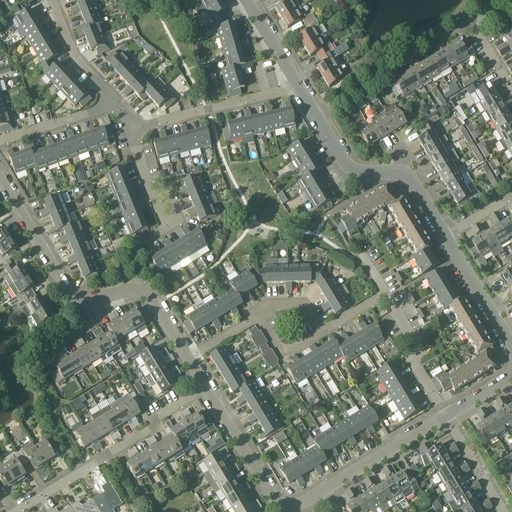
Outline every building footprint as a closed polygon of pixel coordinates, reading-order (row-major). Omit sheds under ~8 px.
[(75,0),(79,7),(70,10),(71,13),(95,3),(94,0),(75,0)] [(200,0),(200,1),(205,9),(220,0),(219,0),(200,0)] [(220,0),(205,9),(210,17),(212,23),(223,19),(221,12),(225,10),(220,0)] [(281,5),(275,9),(281,18),(299,7),(294,0),(283,0),(285,3),(281,5)] [(95,3),(71,13),(72,15),(80,12),(83,19),(99,13),(95,3)] [(15,5),(10,8),(15,15),(20,12),(15,5)] [(299,7),(281,18),(287,29),(301,20),(304,25),(314,19),(311,14),(305,17),(299,7)] [(20,27),(42,14),(41,12),(33,17),(29,9),(14,18),(20,27)] [(99,13),(83,19),(87,28),(99,24),(103,22),(99,13)] [(42,14),(20,27),(26,37),(40,28),(36,21),(43,17),(42,14)] [(223,19),(212,23),(213,29),(214,30),(216,29),(219,38),(235,33),(232,23),(225,25),(223,19)] [(308,30),(297,37),(303,47),(319,37),(322,35),(317,25),(318,25),(314,19),(304,25),(308,30)] [(84,29),(82,30),(85,36),(87,41),(103,34),(99,24),(87,28),(84,29)] [(44,35),(40,28),(26,37),(31,46),(53,33),(51,31),(44,35)] [(505,44),(502,46),(496,49),(498,53),(511,44),(511,31),(502,38),(505,44)] [(54,35),(53,33),(31,46),(37,55),(51,47),(47,40),(54,35)] [(235,33),(219,38),(222,50),(247,42),(246,40),(238,42),(235,33)] [(103,34),(87,41),(91,51),(95,49),(98,55),(109,50),(103,34)] [(355,37),(357,42),(363,38),(361,34),(355,37)] [(319,37),(303,47),(309,57),(316,53),(320,51),(323,56),(333,50),(331,46),(330,44),(325,47),(319,37)] [(247,42),(222,50),(225,59),(241,54),(239,47),(248,45),(247,42)] [(466,45),(461,48),(458,42),(449,48),(458,64),(472,55),(466,45)] [(511,44),(498,53),(500,58),(511,51),(511,53),(511,44)] [(147,45),(143,49),(148,55),(154,49),(147,45)] [(51,47),(37,55),(42,65),(50,60),(57,56),(51,47)] [(458,64),(449,48),(440,53),(451,73),(452,73),(449,69),(458,64)] [(322,64),(316,68),(322,78),(338,68),(338,69),(342,66),(337,58),(336,56),(337,55),(334,51),(333,50),(323,56),(326,61),(322,64)] [(114,52),(105,60),(115,71),(111,75),(113,77),(129,62),(121,53),(118,56),(114,52)] [(451,73),(440,53),(430,59),(442,78),(451,73)] [(241,54),(225,59),(228,69),(228,70),(237,67),(240,66),(244,65),(241,54)] [(430,59),(421,65),(431,80),(440,75),(442,79),(442,78),(430,59)] [(50,60),(42,65),(39,66),(44,75),(52,83),(64,71),(57,63),(54,66),(50,60)] [(129,62),(113,77),(115,78),(118,75),(124,81),(136,69),(129,62)] [(244,65),(240,66),(241,71),(241,72),(252,69),(252,67),(251,63),(250,63),(247,64),(244,65)] [(421,65),(412,70),(421,86),(431,80),(421,65)] [(228,69),(221,71),(224,82),(240,78),(238,71),(237,67),(228,70),(228,69)] [(338,68),(322,78),(328,88),(339,82),(342,87),(352,80),(349,76),(344,78),(338,69),(338,68)] [(130,87),(123,93),(125,95),(144,77),(136,69),(124,81),(130,87)] [(412,70),(402,76),(412,92),(421,86),(412,70)] [(70,77),(64,71),(52,83),(59,91),(78,73),(76,71),(70,77)] [(80,75),(78,73),(59,91),(67,99),(79,87),(74,81),(80,75)] [(412,92),(402,76),(393,82),(402,97),(412,92)] [(144,77),(125,95),(127,97),(133,91),(138,97),(141,94),(143,92),(151,85),(144,77)] [(240,78),(224,82),(229,99),(241,96),(239,89),(243,88),(240,78)] [(151,85),(143,92),(147,96),(148,97),(151,100),(163,88),(156,80),(151,85)] [(493,93),(488,84),(482,88),(479,83),(465,91),(468,97),(472,94),(478,103),(493,93)] [(91,99),(79,87),(67,99),(75,107),(78,103),(82,107),(91,99)] [(450,92),(453,96),(460,91),(457,87),(450,92)] [(163,88),(151,100),(159,109),(162,105),(166,109),(166,110),(176,101),(175,101),(163,88)] [(190,90),(189,91),(182,94),(185,100),(192,97),(193,96),(190,90)] [(499,103),(493,93),(478,103),(476,105),(475,107),(478,113),(481,113),(483,112),(499,103)] [(437,99),(441,106),(445,104),(441,97),(437,99)] [(499,103),(483,112),(489,122),(505,112),(499,103)] [(405,125),(396,109),(393,105),(383,111),(395,130),(405,125)] [(266,115),(258,117),(262,134),(273,132),(267,106),(265,107),(266,115)] [(270,106),(267,106),(273,132),(284,129),(280,112),(272,114),(270,106)] [(445,106),(437,111),(441,116),(449,111),(445,106)] [(286,111),(280,112),(284,129),(295,127),(291,110),(286,111)] [(245,120),(237,122),(241,139),(242,139),(252,137),(246,111),(243,112),(245,120)] [(249,111),(246,111),(252,137),(262,134),(258,117),(251,119),(249,111)] [(375,117),(386,136),(395,130),(383,111),(384,112),(376,118),(375,117)] [(510,121),(505,112),(489,122),(495,131),(510,121)] [(7,113),(0,115),(0,132),(1,134),(13,131),(12,129),(7,113)] [(438,120),(435,116),(433,113),(427,116),(429,120),(432,124),(438,120)] [(373,123),(367,126),(377,142),(386,136),(375,117),(370,120),(373,123)] [(432,124),(429,120),(422,124),(425,128),(431,124),(432,124)] [(511,124),(510,121),(495,131),(500,140),(511,133),(511,124)] [(228,129),(223,131),(225,143),(241,139),(237,122),(227,125),(228,129)] [(470,133),(474,131),(474,130),(476,129),(473,123),(466,127),(470,133)] [(418,132),(422,137),(416,140),(422,149),(438,140),(432,131),(434,130),(431,124),(425,128),(418,132)] [(185,126),(183,127),(190,152),(199,149),(200,149),(195,132),(187,134),(185,126)] [(377,142),(367,126),(358,132),(367,147),(377,142)] [(93,128),(91,129),(98,149),(109,145),(107,140),(113,138),(109,127),(103,129),(95,131),(93,128)] [(182,135),(174,137),(179,155),(190,152),(183,127),(180,128),(182,135)] [(90,133),(82,136),(88,153),(98,149),(91,129),(88,130),(90,133)] [(200,130),(195,132),(200,149),(211,146),(206,129),(201,130),(200,130)] [(72,131),(69,132),(78,157),(80,162),(90,158),(88,153),(82,136),(75,139),(72,131)] [(165,131),(162,132),(169,158),(179,155),(174,137),(167,139),(165,131)] [(478,138),(474,131),(470,133),(474,140),(478,138)] [(70,141),(62,144),(68,160),(78,157),(69,132),(67,133),(70,141)] [(161,141),(153,143),(158,161),(159,160),(169,158),(162,132),(159,133),(161,141)] [(506,149),(511,145),(511,133),(500,140),(501,140),(498,142),(504,151),(506,150),(506,149)] [(463,137),(463,136),(460,138),(463,142),(466,141),(468,144),(472,142),(468,135),(463,137)] [(438,140),(422,149),(428,159),(443,149),(447,147),(444,142),(446,141),(443,137),(438,140)] [(51,139),(49,140),(58,164),(68,160),(62,144),(54,146),(51,139)] [(49,148),(42,151),(48,168),(58,164),(49,140),(47,141),(49,148)] [(291,148),(287,150),(287,151),(293,160),(315,147),(313,145),(307,148),(303,141),(302,141),(299,143),(291,148)] [(315,147),(293,160),(298,169),(314,160),(310,153),(316,149),(315,147)] [(443,149),(428,159),(433,168),(454,155),(452,150),(446,154),(443,149)] [(25,153),(20,154),(26,171),(35,168),(32,159),(33,159),(31,155),(32,155),(31,152),(30,151),(25,153)] [(32,155),(31,155),(33,159),(32,159),(35,168),(37,171),(37,172),(48,168),(42,151),(36,153),(32,155)] [(14,157),(9,158),(15,174),(15,175),(26,171),(20,154),(14,157)] [(454,155),(433,168),(439,177),(455,168),(452,163),(457,160),(454,155)] [(314,160),(298,169),(304,178),(314,173),(326,165),(324,163),(318,167),(314,160)] [(104,164),(96,167),(98,172),(106,169),(104,164)] [(129,166),(106,175),(110,186),(127,179),(124,171),(131,169),(129,165),(129,166)] [(458,173),(455,168),(439,177),(444,186),(464,174),(461,170),(458,173)] [(265,177),(269,182),(274,178),(271,173),(265,177)] [(304,178),(298,182),(304,192),(325,178),(323,176),(318,179),(314,173),(304,178)] [(465,173),(464,174),(444,186),(450,195),(466,186),(471,183),(465,173)] [(83,174),(76,176),(79,184),(86,181),(83,174)] [(186,190),(179,193),(180,195),(204,185),(200,175),(183,182),(186,189),(186,190)] [(325,178),(304,192),(310,201),(325,192),(321,185),(327,181),(325,178)] [(127,179),(110,186),(114,196),(138,186),(137,183),(130,186),(127,179)] [(87,185),(81,187),(85,196),(91,194),(87,185)] [(204,185),(180,195),(181,198),(188,195),(191,202),(208,195),(204,185)] [(138,186),(114,196),(118,206),(135,199),(132,192),(139,189),(138,186)] [(385,188),(345,212),(348,217),(348,216),(354,227),(355,227),(357,225),(384,209),(386,213),(390,211),(406,238),(400,242),(402,244),(407,241),(416,254),(411,257),(412,259),(417,256),(427,250),(430,249),(431,248),(431,247),(430,247),(402,200),(401,200),(398,195),(391,199),(389,196),(388,195),(393,192),(392,190),(389,186),(385,188)] [(472,196),(466,186),(450,195),(456,206),(464,201),(467,206),(481,197),(478,192),(472,196)] [(325,192),(310,201),(315,210),(316,211),(316,210),(319,208),(325,205),(327,208),(332,205),(330,202),(330,201),(325,192)] [(46,209),(40,212),(41,215),(65,205),(70,203),(67,193),(61,196),(61,195),(57,196),(55,193),(43,197),(45,201),(43,202),(46,209)] [(194,210),(187,212),(188,215),(213,205),(212,204),(209,196),(208,195),(191,202),(194,209),(194,210)] [(135,199),(118,206),(122,216),(146,206),(145,203),(138,206),(138,205),(135,199)] [(41,215),(42,218),(49,215),(52,223),(69,216),(69,215),(65,205),(41,215)] [(213,205),(188,215),(190,218),(196,215),(200,223),(217,216),(213,205)] [(146,206),(122,216),(126,226),(143,219),(140,211),(147,209),(146,206)] [(498,213),(495,215),(511,241),(511,240),(511,223),(510,220),(505,223),(498,213)] [(511,241),(495,215),(491,218),(496,226),(495,227),(496,229),(491,232),(501,247),(511,241)] [(55,229),(48,232),(49,235),(63,229),(73,225),(69,216),(52,223),(55,229)] [(341,224),(337,227),(342,235),(346,232),(349,236),(357,231),(355,227),(354,227),(348,216),(348,217),(340,222),(341,224)] [(143,219),(126,226),(130,236),(147,229),(143,219)] [(66,237),(59,240),(60,242),(61,242),(84,233),(80,222),(78,223),(73,225),(63,229),(66,237)] [(476,227),(480,233),(492,253),(501,247),(491,232),(486,235),(484,231),(480,224),(476,227)] [(482,270),(487,267),(487,265),(483,258),(492,253),(476,227),(472,229),(479,239),(473,243),(476,248),(471,251),(471,252),(476,260),(479,264),(482,270)] [(184,230),(197,251),(207,245),(197,230),(191,235),(187,228),(184,230)] [(0,245),(11,239),(5,229),(0,231),(0,245)] [(197,251),(184,230),(181,232),(185,238),(179,242),(188,257),(197,251)] [(61,242),(60,242),(61,245),(68,242),(71,250),(88,243),(84,233),(61,242)] [(99,238),(103,248),(110,245),(106,235),(104,236),(99,238)] [(11,239),(0,245),(0,257),(1,258),(0,258),(0,265),(9,260),(6,255),(14,251),(17,249),(11,239)] [(124,239),(112,244),(114,249),(120,247),(126,244),(124,239)] [(168,240),(166,241),(179,263),(188,257),(179,242),(172,246),(168,240)] [(167,249),(160,253),(170,268),(179,263),(166,241),(163,243),(167,249)] [(74,257),(67,259),(68,262),(92,253),(88,243),(71,250),(74,257)] [(120,247),(114,249),(117,255),(122,253),(120,247)] [(417,256),(412,259),(417,267),(431,258),(427,250),(417,256)] [(92,253),(68,262),(70,265),(76,262),(79,269),(96,262),(92,253)] [(170,268),(160,253),(151,259),(151,260),(146,263),(153,274),(158,271),(160,274),(170,268)] [(431,258),(417,267),(421,274),(422,275),(437,266),(436,265),(431,258)] [(96,262),(79,269),(84,280),(85,279),(87,285),(88,285),(98,281),(99,281),(98,280),(96,274),(100,273),(96,262)] [(511,263),(504,269),(507,274),(501,278),(507,288),(511,284),(511,263)] [(14,264),(0,272),(0,276),(2,279),(4,278),(10,288),(28,277),(22,267),(19,269),(17,270),(14,264)] [(278,266),(277,266),(277,284),(285,284),(286,291),(288,291),(288,265),(278,266)] [(299,265),(288,265),(288,291),(291,291),(291,284),(299,283),(299,265)] [(308,265),(299,265),(299,283),(310,283),(315,283),(323,270),(318,270),(315,270),(310,270),(310,265),(308,265)] [(259,271),(257,271),(261,284),(265,284),(277,284),(277,266),(276,266),(266,266),(265,266),(265,271),(264,271),(260,271),(259,271)] [(323,270),(315,283),(318,287),(323,297),(339,287),(333,278),(329,281),(323,270)] [(247,272),(238,277),(248,293),(257,287),(261,284),(257,271),(255,273),(250,275),(248,271),(247,272)] [(439,271),(424,280),(429,288),(444,279),(439,271)] [(16,298),(8,302),(12,308),(17,305),(28,299),(24,293),(31,289),(34,287),(28,277),(10,288),(16,298)] [(230,282),(229,283),(232,289),(239,299),(245,294),(247,297),(249,301),(252,299),(252,298),(248,293),(238,277),(230,282)] [(444,279),(429,288),(434,296),(449,287),(444,279)] [(326,305),(321,307),(323,310),(345,297),(339,288),(339,287),(323,297),(327,304),(326,305)] [(449,287),(434,296),(439,303),(454,295),(449,287)] [(232,289),(223,294),(237,317),(239,315),(235,309),(242,305),(239,299),(232,289)] [(223,294),(214,300),(224,316),(230,312),(234,318),(237,317),(223,294)] [(454,295),(439,303),(444,312),(449,309),(448,309),(458,303),(458,302),(454,295)] [(345,297),(323,310),(324,312),(324,313),(331,309),(335,316),(350,306),(345,297)] [(28,299),(17,305),(20,310),(21,310),(27,320),(31,317),(47,308),(41,298),(37,300),(31,304),(28,299)] [(205,305),(205,306),(218,328),(221,326),(217,321),(217,320),(224,316),(214,300),(213,300),(205,305)] [(446,377),(452,388),(451,388),(454,392),(488,372),(494,368),(499,365),(497,362),(496,359),(491,362),(488,357),(495,353),(491,346),(463,300),(461,301),(458,302),(458,303),(448,309),(449,309),(478,358),(446,377)] [(205,306),(195,311),(205,327),(212,323),(215,329),(218,328),(205,306)] [(47,308),(31,317),(32,318),(37,327),(32,330),(36,336),(46,329),(44,327),(42,324),(47,321),(53,318),(47,308)] [(135,311),(126,316),(135,331),(134,331),(137,336),(138,336),(147,330),(143,325),(149,321),(141,308),(135,312),(135,311)] [(188,321),(183,324),(189,335),(195,332),(195,333),(205,327),(195,311),(194,312),(186,317),(188,321)] [(120,320),(116,322),(125,337),(128,342),(137,336),(134,331),(135,331),(126,316),(120,320)] [(113,324),(107,328),(110,333),(119,348),(128,342),(125,337),(116,322),(113,324)] [(364,323),(361,324),(375,346),(384,340),(375,325),(368,329),(364,323)] [(362,332),(355,337),(365,352),(375,346),(361,324),(359,326),(359,327),(362,332)] [(104,337),(101,339),(112,356),(121,351),(119,348),(110,333),(105,336),(104,337)] [(345,334),(342,336),(356,358),(365,352),(355,337),(349,340),(345,334)] [(330,343),(324,347),(334,362),(342,357),(337,348),(338,347),(330,335),(327,337),(330,343)] [(338,347),(337,348),(342,357),(346,363),(346,364),(356,358),(342,336),(340,338),(343,343),(344,344),(338,347)] [(97,341),(92,344),(100,358),(100,359),(103,363),(112,357),(111,357),(112,356),(101,339),(98,341),(97,341)] [(86,348),(83,350),(91,364),(100,359),(100,358),(92,344),(86,348)] [(142,344),(133,350),(136,355),(140,352),(145,349),(142,344)] [(314,344),(311,346),(325,368),(334,362),(324,347),(318,351),(314,344)] [(312,354),(305,358),(315,374),(325,368),(311,346),(308,348),(312,354)] [(152,349),(139,357),(144,366),(158,358),(158,357),(153,348),(152,349)] [(216,354),(210,358),(215,366),(231,356),(226,348),(225,349),(216,354)] [(79,352),(73,356),(82,370),(91,364),(83,350),(79,352)] [(68,359),(64,361),(73,375),(82,370),(73,356),(68,359)] [(231,356),(215,366),(221,375),(236,365),(231,357),(231,356)] [(295,356),(292,358),(306,380),(315,374),(305,358),(299,362),(295,356)] [(158,358),(144,366),(149,374),(163,366),(164,366),(158,357),(158,358)] [(294,365),(287,369),(290,375),(291,376),(295,383),(297,386),(298,385),(306,380),(292,358),(290,359),(294,365)] [(58,372),(52,376),(59,387),(65,383),(64,381),(73,375),(64,361),(61,363),(55,367),(58,372)] [(378,372),(376,374),(378,378),(381,383),(396,375),(392,368),(399,363),(398,361),(378,372)] [(236,365),(221,375),(226,384),(242,375),(236,365)] [(163,366),(149,374),(154,381),(155,384),(169,376),(170,375),(168,373),(164,366),(163,366)] [(437,370),(430,374),(433,379),(431,381),(433,384),(438,392),(438,393),(442,390),(443,393),(451,388),(452,388),(446,377),(443,372),(442,373),(439,368),(437,369),(437,370)] [(131,375),(126,378),(129,383),(134,380),(131,375)] [(169,376),(155,384),(161,394),(162,394),(176,386),(170,375),(169,376)] [(242,375),(226,384),(232,394),(238,390),(248,384),(242,375)] [(396,375),(381,383),(387,393),(410,379),(408,377),(400,381),(396,375)] [(410,379),(387,393),(393,402),(407,393),(403,387),(411,382),(410,379)] [(242,397),(236,401),(238,404),(259,390),(253,380),(248,384),(238,390),(242,397)] [(103,384),(98,387),(102,392),(107,389),(103,384)] [(97,387),(93,390),(96,396),(101,393),(102,392),(98,387),(97,387)] [(292,388),(287,392),(290,397),(295,394),(292,388)] [(259,390),(238,404),(239,406),(245,403),(249,409),(265,400),(259,390)] [(127,394),(118,400),(118,401),(130,420),(132,423),(134,425),(135,427),(135,428),(135,429),(139,426),(136,421),(137,420),(135,418),(140,415),(139,413),(135,406),(139,404),(140,403),(134,393),(133,393),(129,396),(128,395),(127,395),(127,394)] [(407,393),(393,402),(398,411),(421,398),(419,395),(411,400),(407,393)] [(504,397),(500,399),(511,419),(511,405),(510,407),(504,397)] [(79,398),(70,404),(76,413),(85,407),(82,403),(79,399),(79,398)] [(421,398),(398,411),(404,421),(414,415),(419,412),(414,404),(422,400),(421,398)] [(511,419),(500,399),(496,402),(500,408),(501,410),(500,410),(501,412),(496,415),(506,430),(509,435),(509,436),(511,435),(511,434),(511,419)] [(253,416),(247,420),(249,422),(271,409),(265,400),(249,409),(253,416)] [(109,406),(120,426),(121,426),(126,423),(130,420),(118,401),(109,406)] [(100,412),(99,412),(111,431),(111,432),(121,426),(120,426),(109,406),(100,412)] [(67,407),(61,410),(64,415),(70,412),(67,407)] [(369,407),(359,413),(372,434),(375,433),(371,426),(378,422),(369,407)] [(486,408),(481,411),(485,418),(486,417),(490,415),(489,414),(486,408)] [(271,409),(249,422),(250,425),(257,421),(261,428),(276,418),(271,409)] [(481,432),(476,435),(483,446),(486,444),(485,443),(496,436),(487,420),(485,418),(481,411),(478,413),(477,414),(482,423),(478,426),(481,432)] [(91,417),(90,418),(93,422),(102,437),(111,432),(111,431),(99,412),(91,417)] [(351,418),(350,418),(359,433),(366,429),(369,436),(372,434),(359,413),(351,418)] [(197,414),(188,420),(200,438),(208,433),(209,434),(215,430),(208,420),(202,424),(197,414)] [(487,420),(496,436),(506,430),(496,415),(487,420)] [(265,434),(258,438),(259,440),(260,441),(265,438),(282,427),(276,418),(261,428),(265,434)] [(350,418),(340,424),(353,445),(356,444),(352,438),(359,433),(350,418)] [(200,438),(188,420),(179,426),(190,444),(199,439),(200,438)] [(93,422),(84,428),(93,443),(100,439),(102,437),(93,422)] [(340,424),(331,429),(340,444),(341,444),(347,440),(350,446),(351,447),(353,445),(340,424)] [(179,426),(170,432),(171,434),(173,437),(181,450),(190,444),(179,426)] [(84,428),(75,434),(84,448),(93,443),(84,428)] [(331,429),(322,435),(335,457),(338,455),(336,452),(334,448),(341,444),(340,444),(331,429)] [(282,433),(274,438),(278,444),(286,439),(282,433)] [(43,464),(54,457),(49,449),(54,446),(51,441),(47,435),(46,435),(42,438),(45,442),(44,442),(34,448),(43,464)] [(322,435),(312,440),(316,447),(322,456),(329,452),(333,458),(335,457),(322,435)] [(181,450),(173,437),(172,437),(164,442),(172,456),(175,460),(183,455),(184,455),(181,450)] [(172,456),(164,442),(155,448),(163,461),(163,462),(172,456)] [(428,443),(418,449),(421,454),(420,454),(425,468),(430,465),(456,449),(455,449),(453,445),(445,450),(444,449),(442,450),(439,445),(432,449),(428,443)] [(43,464),(34,448),(31,444),(23,449),(26,454),(24,454),(22,450),(17,453),(24,464),(29,462),(29,461),(34,469),(34,470),(35,469),(36,471),(42,467),(41,465),(43,464)] [(316,447),(307,452),(320,474),(323,473),(319,466),(326,462),(322,456),(316,447)] [(163,462),(163,461),(155,448),(146,453),(154,467),(163,462)] [(456,449),(430,465),(436,474),(451,465),(450,464),(447,459),(458,453),(456,449)] [(307,452),(297,458),(306,472),(307,474),(314,470),(318,476),(320,474),(307,452)] [(14,482),(15,481),(16,482),(17,483),(24,478),(23,476),(24,476),(19,467),(24,464),(17,453),(12,456),(11,456),(2,461),(5,466),(14,481),(14,482)] [(154,467),(146,453),(136,459),(145,473),(154,467)] [(209,473),(223,464),(217,454),(203,463),(209,472),(209,473)] [(297,458),(288,464),(302,486),(304,484),(300,478),(307,474),(306,472),(297,458)] [(135,479),(145,473),(136,459),(126,465),(135,479)] [(451,465),(436,474),(441,483),(441,484),(457,474),(461,472),(467,468),(467,467),(464,463),(456,468),(453,469),(451,465)] [(223,464),(209,473),(209,472),(204,475),(210,484),(229,473),(223,464)] [(288,464),(279,469),(289,485),(295,481),(299,487),(302,486),(288,464)] [(0,480),(4,487),(4,488),(14,482),(14,481),(5,466),(0,468),(0,480)] [(389,466),(386,468),(405,499),(414,493),(412,491),(418,488),(409,474),(403,478),(400,473),(396,476),(389,466)] [(385,468),(381,471),(386,479),(385,479),(387,481),(382,484),(395,505),(404,499),(405,499),(386,468),(385,468)] [(418,472),(413,475),(417,483),(422,480),(418,472)] [(220,491),(234,482),(229,473),(210,484),(216,493),(216,494),(220,491)] [(457,474),(441,484),(447,492),(447,493),(462,484),(462,483),(457,474)] [(370,477),(367,479),(371,486),(373,489),(386,510),(395,505),(382,484),(377,487),(371,477),(370,477)] [(366,480),(363,482),(367,488),(371,486),(367,479),(366,480)] [(234,482),(220,491),(226,500),(240,491),(234,482)] [(462,484),(447,493),(452,502),(478,486),(475,482),(465,488),(462,484)] [(112,488),(109,483),(103,487),(107,492),(92,501),(98,511),(112,511),(108,504),(118,498),(112,488)] [(136,490),(141,498),(148,494),(143,486),(136,490)] [(452,502),(448,505),(452,511),(457,511),(458,511),(474,502),(473,501),(470,496),(480,490),(478,486),(452,502)] [(352,489),(349,490),(353,497),(357,494),(353,488),(352,489)] [(373,489),(364,495),(374,511),(383,511),(386,510),(373,489)] [(348,491),(344,493),(348,500),(352,497),(353,497),(349,490),(348,491)] [(226,500),(231,509),(246,501),(240,491),(226,500)] [(363,495),(355,501),(361,511),(374,511),(364,495),(363,495)] [(80,508),(77,503),(69,507),(72,511),(98,511),(92,501),(80,508)] [(231,509),(232,511),(247,511),(251,510),(246,501),(231,509)] [(354,501),(345,507),(348,511),(361,511),(355,501),(354,501)] [(474,502),(458,511),(478,511),(479,511),(474,502)]
